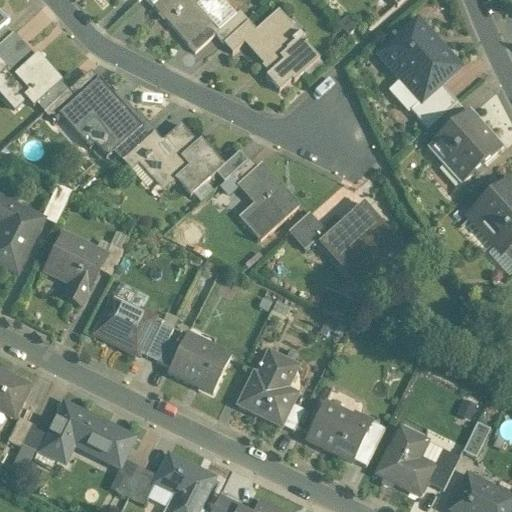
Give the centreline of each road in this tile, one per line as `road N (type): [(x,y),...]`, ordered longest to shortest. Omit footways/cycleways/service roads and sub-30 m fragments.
road 1 (residential): [(360,511),(0,336)]
road 2 (residential): [(61,0),(103,44),(228,109),(335,136)]
